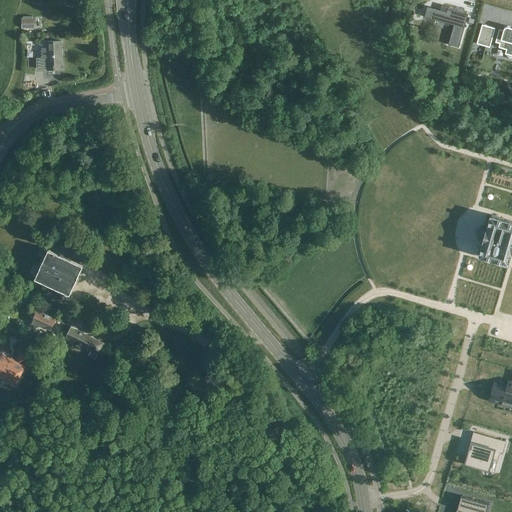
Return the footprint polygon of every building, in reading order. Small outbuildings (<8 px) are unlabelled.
[(427,6),(424,16),(453,24),(448,44),(458,47),(467,14),(447,8),(446,11),(427,6)] [(22,27),(34,27),(34,18),(22,18),(22,27)] [(482,23),(476,43),(486,45),(487,39),(491,40),(495,27),(482,23)] [(499,28),(495,41),(499,43),(498,46),(506,49),(505,53),(511,54),(511,26),(508,25),(507,25),(506,25),(506,26),(505,26),(504,26),(504,27),(504,28),(503,28),(503,30),(499,28)] [(37,68),(42,68),(47,68),(47,69),(59,69),(59,63),(61,63),(61,40),(47,41),(47,57),(37,57),(37,68)] [(339,141),(348,125),(338,119),(329,136),(339,141)] [(508,264),(508,262),(511,250),(511,220),(493,214),(490,224),(488,223),(478,256),(508,264)] [(64,304),(83,264),(49,248),(36,277),(63,289),(60,295),(63,296),(60,303),(64,304)] [(50,329),(55,318),(37,310),(32,320),(50,329)] [(70,325),(65,336),(98,352),(103,341),(75,327),(77,323),(73,321),(70,325)] [(21,362),(25,353),(21,351),(17,360),(0,351),(0,376),(16,384),(25,364),(21,362)] [(495,383),(490,399),(501,402),(502,399),(511,401),(511,381),(508,380),(507,386),(495,383)] [(0,414),(3,416),(8,406),(0,401),(0,414)] [(469,447),(465,462),(489,469),(494,449),(502,451),(504,444),(503,444),(504,440),(486,435),(483,445),(473,442),(471,448),(469,447)] [(461,495),(455,511),(485,511),(488,502),(461,495)]
